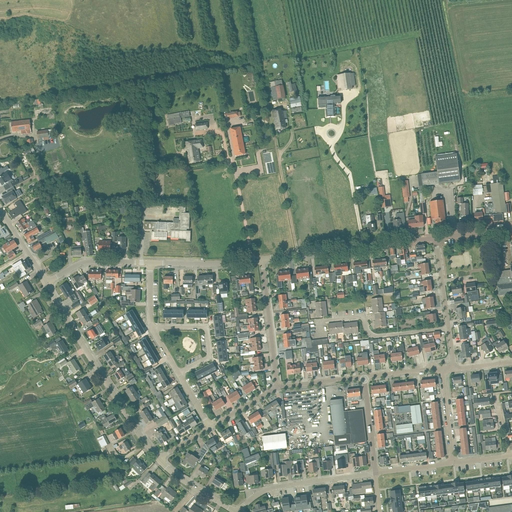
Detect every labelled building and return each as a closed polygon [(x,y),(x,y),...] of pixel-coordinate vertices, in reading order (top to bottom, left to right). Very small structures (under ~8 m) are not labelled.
[(351,78),(354,77),(354,73),(337,75),(339,88),(342,88),(342,90),(352,89),(351,78)] [(273,100),(285,98),(282,80),(270,82),(273,100)] [(295,83),(291,84),(291,81),(287,83),(291,96),(298,94),(295,83)] [(318,97),(318,105),(326,105),(326,117),(335,117),(334,104),(340,104),(340,96),(335,96),(335,99),(331,99),(331,96),(318,97)] [(301,106),(299,97),(290,99),(292,108),(301,106)] [(279,110),(272,111),(274,121),(276,130),(286,128),(284,119),(287,118),(286,111),(279,113),(279,110)] [(181,118),(190,116),(189,111),(167,115),(169,124),(182,122),(181,118)] [(11,122),(12,127),(12,132),(22,131),(22,134),(28,134),(28,133),(31,133),(31,130),(30,120),(11,122)] [(245,154),(244,149),(240,127),(230,129),(235,156),(245,154)] [(53,130),(37,132),(38,139),(54,136),(53,130)] [(187,151),(190,164),(200,161),(198,148),(203,148),(201,140),(184,143),(186,151),(187,151)] [(435,155),(437,172),(421,174),(423,186),(460,182),(456,153),(435,155)] [(11,182),(13,181),(12,179),(11,180),(6,172),(3,174),(4,175),(0,177),(0,182),(2,186),(10,181),(11,182)] [(487,193),(491,193),(491,194),(492,203),(487,204),(487,208),(482,208),(482,215),(490,214),(491,215),(493,215),(493,218),(494,223),(503,222),(502,213),(506,212),(505,208),(505,201),(504,194),(504,193),(504,192),(503,183),(502,177),(494,178),(494,184),(490,184),(486,185),(487,193)] [(482,194),(481,188),(481,185),(476,186),(477,188),(473,188),(474,195),(482,194)] [(13,201),(17,199),(16,198),(18,197),(22,195),(19,190),(16,192),(13,187),(7,190),(7,191),(7,190),(9,193),(2,197),(3,199),(2,199),(4,203),(5,202),(6,204),(11,202),(11,201),(13,200),(13,201)] [(383,208),(387,207),(386,200),(391,199),(390,190),(385,191),(386,195),(381,196),(383,208)] [(18,207),(13,210),(13,211),(9,213),(13,219),(21,214),(21,215),(27,212),(20,201),(16,204),(18,207)] [(430,202),(431,215),(432,220),(434,219),(434,221),(436,221),(436,225),(446,224),(443,201),(430,202)] [(190,241),(190,236),(191,231),(187,231),(187,229),(189,229),(190,214),(185,214),(185,207),(179,207),(179,219),(173,219),(173,223),(144,222),(144,230),(153,230),(153,232),(151,232),(151,240),(167,240),(167,236),(171,237),(171,239),(171,238),(186,239),(186,241),(190,241)] [(475,209),(476,214),(474,214),(474,216),(475,221),(483,220),(483,219),(482,217),(483,217),(482,215),(482,208),(475,209)] [(396,215),(397,220),(393,221),(394,230),(401,229),(400,214),(396,215)] [(375,232),(374,227),(374,224),(373,215),(366,216),(367,225),(368,233),(375,232)] [(415,221),(416,227),(423,226),(422,216),(419,217),(419,220),(415,221)] [(416,227),(415,221),(411,221),(411,217),(408,218),(409,228),(416,227)] [(23,219),(21,221),(16,224),(22,232),(27,229),(28,232),(35,228),(33,225),(34,224),(32,222),(27,223),(26,224),(23,219)] [(40,232),(38,230),(37,227),(24,235),(29,244),(35,240),(33,236),(40,232)] [(89,232),(84,233),(84,228),(80,229),(82,242),(85,241),(87,256),(93,255),(89,232)] [(39,242),(44,239),(53,234),(51,230),(36,238),(39,242)] [(44,239),(39,242),(32,247),(34,251),(36,250),(37,253),(39,254),(44,251),(40,245),(46,242),(47,244),(47,245),(59,238),(56,233),(45,239),(44,239)] [(3,246),(1,248),(5,254),(8,253),(9,255),(7,256),(10,260),(16,256),(13,252),(11,250),(12,250),(17,246),(14,241),(11,243),(10,242),(7,243),(4,245),(3,246)] [(416,251),(416,254),(417,262),(423,261),(423,259),(422,259),(422,256),(421,251),(425,251),(424,244),(416,245),(417,251),(416,251)] [(73,256),(81,255),(81,246),(78,246),(78,245),(76,245),(76,246),(72,246),(72,248),(72,249),(73,256)] [(16,267),(20,265),(21,267),(22,269),(25,267),(26,270),(31,267),(27,260),(22,263),(22,264),(20,261),(15,264),(16,267)] [(380,268),(379,260),(373,261),(374,270),(375,271),(377,271),(378,272),(381,272),(380,268)] [(361,274),(360,262),(353,263),(354,271),(357,270),(358,274),(360,274),(361,274)] [(511,277),(511,278),(510,270),(496,272),(499,296),(511,294),(511,277)] [(281,281),(285,281),(283,271),(278,272),(278,275),(276,275),(278,288),(282,288),(281,281)] [(252,278),(250,278),(250,275),(244,276),(245,284),(249,283),(250,292),(254,291),(252,278)] [(87,282),(86,280),(83,276),(79,278),(78,276),(72,280),(77,289),(81,287),(81,285),(87,282)] [(236,280),(237,291),(241,291),(240,284),(245,284),(244,276),(239,277),(239,280),(236,280)] [(164,289),(168,289),(168,284),(173,284),(173,277),(164,277),(164,284),(164,289)] [(183,277),(183,282),(183,285),(187,285),(187,288),(192,288),(192,285),(192,277),(183,277)] [(198,277),(198,280),(195,280),(195,286),(198,286),(198,285),(202,285),(203,289),(206,289),(205,285),(205,277),(198,277)] [(7,287),(8,290),(18,285),(16,281),(7,287)] [(27,282),(22,284),(19,286),(25,297),(33,292),(27,282)] [(67,299),(69,297),(73,294),(66,283),(60,288),(67,299)] [(228,293),(228,291),(227,286),(226,283),(219,284),(220,291),(221,291),(221,294),(228,293)] [(471,292),(472,296),(478,295),(478,291),(476,291),(474,283),(465,285),(466,293),(471,292)] [(452,294),(457,294),(462,293),(460,285),(451,287),(452,294)] [(131,287),(123,287),(123,290),(125,290),(126,290),(126,294),(131,294),(131,302),(139,302),(140,291),(137,291),(137,290),(134,290),(131,290),(131,287)] [(82,303),(85,301),(79,292),(76,293),(82,303)] [(73,294),(69,297),(73,303),(78,300),(74,294),(73,294)] [(372,306),(382,305),(382,298),(371,299),(372,306)] [(35,317),(40,315),(41,314),(43,312),(39,306),(40,306),(36,300),(28,305),(31,309),(29,310),(31,313),(32,312),(35,317)] [(286,301),(279,302),(280,309),(291,308),(291,302),(291,301),(286,301)] [(316,310),(326,309),(325,302),(315,303),(316,310)] [(456,314),(466,313),(465,307),(470,307),(469,302),(462,303),(462,308),(456,309),(456,314)] [(383,312),(382,305),(372,306),(373,313),(385,312),(383,312)] [(235,317),(247,316),(247,313),(238,314),(238,308),(234,308),(235,317)] [(327,316),(326,309),(316,310),(317,317),(327,316)] [(80,319),(87,315),(83,310),(81,311),(77,314),(80,319)] [(129,320),(135,316),(132,311),(125,314),(129,320)] [(385,312),(373,313),(373,314),(374,313),(375,321),(386,319),(385,312)] [(437,322),(435,314),(430,315),(430,312),(423,312),(423,316),(426,316),(427,323),(437,322)] [(90,313),(87,315),(80,319),(84,325),(88,322),(90,321),(88,318),(92,316),(90,313)] [(466,313),(456,314),(457,320),(464,319),(464,322),(471,321),(470,317),(466,318),(466,313)] [(116,328),(119,326),(117,323),(124,319),(122,316),(113,322),(116,328)] [(135,316),(129,320),(132,326),(139,322),(135,316)] [(214,324),(223,323),(222,316),(213,317),(214,324)] [(247,316),(235,317),(236,327),(237,327),(239,327),(240,327),(239,320),(247,319),(247,316)] [(386,319),(375,321),(376,328),(387,327),(386,319)] [(43,324),(40,320),(33,324),(36,328),(43,324)] [(293,320),(281,321),(282,328),(287,328),(290,327),(289,323),(293,323),(293,321),(293,320)] [(51,322),(47,325),(44,326),(50,337),(55,335),(55,334),(57,333),(53,327),(53,326),(51,322)] [(142,328),(139,322),(132,326),(135,331),(142,328)] [(344,334),(342,322),(335,323),(336,334),(343,333),(344,334)] [(351,333),(350,323),(343,324),(343,322),(342,322),(344,334),(351,333)] [(350,323),(351,333),(358,333),(357,322),(350,323)] [(223,323),(214,324),(215,331),(224,330),(223,323)] [(336,334),(335,323),(328,324),(329,334),(334,334),(336,334)] [(248,329),(249,332),(247,332),(248,336),(254,335),(253,332),(258,331),(258,324),(249,325),(250,328),(248,329)] [(142,328),(135,331),(139,337),(145,333),(142,328)] [(92,339),(96,337),(97,336),(97,335),(100,333),(98,330),(95,332),(93,329),(88,332),(92,339)] [(224,330),(215,331),(216,338),(225,337),(224,330)] [(471,335),(470,332),(459,333),(460,340),(467,339),(467,335),(471,335)] [(481,342),(483,345),(481,346),(483,350),(484,349),(487,354),(492,351),(490,346),(492,345),(488,338),(481,342)] [(99,350),(104,348),(106,346),(109,344),(107,341),(107,340),(106,340),(104,339),(103,339),(102,340),(96,344),(99,350)] [(142,348),(149,345),(145,339),(139,343),(142,348)] [(291,340),(284,341),(285,348),(296,346),(295,341),(295,340),(291,340)] [(492,345),(492,346),(493,347),(495,346),(499,352),(504,349),(504,350),(508,348),(504,341),(501,342),(499,340),(491,344),(492,345)] [(54,341),(49,344),(44,347),(46,350),(51,347),(54,351),(58,348),(62,355),(68,351),(62,341),(56,345),(55,344),(56,344),(54,341)] [(217,349),(226,348),(225,341),(217,342),(217,349)] [(398,353),(396,353),(397,361),(402,360),(401,353),(404,353),(404,347),(403,344),(400,344),(400,348),(397,348),(398,353)] [(152,350),(149,345),(142,348),(146,354),(152,350)] [(227,355),(226,348),(217,349),(218,356),(227,355)] [(152,350),(146,354),(149,360),(155,356),(152,350)] [(473,353),(473,350),(462,352),(463,359),(470,358),(469,354),(473,353)] [(107,362),(118,355),(114,358),(110,352),(108,354),(104,356),(107,362)] [(118,355),(107,362),(111,368),(115,365),(117,369),(121,366),(125,364),(123,361),(118,364),(115,360),(120,358),(118,355)] [(228,361),(227,355),(218,356),(219,363),(228,361)] [(159,362),(155,356),(149,360),(152,366),(159,362)] [(68,364),(72,370),(74,373),(80,369),(74,360),(68,364)] [(213,363),(207,367),(211,374),(217,371),(213,363)] [(211,374),(207,367),(201,370),(205,377),(211,374)] [(154,372),(156,375),(153,376),(155,378),(157,377),(163,373),(160,368),(154,372)] [(127,370),(125,372),(123,369),(120,371),(119,371),(115,374),(119,381),(123,378),(124,377),(126,376),(127,378),(126,378),(128,382),(134,379),(131,374),(130,374),(127,370)] [(205,377),(201,370),(194,373),(198,381),(205,377)] [(238,371),(231,375),(234,379),(234,381),(237,379),(236,378),(241,375),(238,371)] [(163,373),(157,377),(160,383),(167,379),(163,373)] [(486,389),(490,389),(489,385),(498,384),(496,373),(488,374),(488,381),(485,381),(486,389)] [(479,382),(479,380),(478,375),(471,376),(472,388),(476,387),(475,382),(479,382)] [(247,380),(246,380),(244,376),(241,377),(242,377),(251,392),(255,389),(251,382),(249,384),(247,380)] [(251,392),(242,377),(240,378),(245,386),(242,388),(246,394),(251,392)] [(461,384),(461,382),(461,377),(453,378),(454,384),(458,384),(458,387),(461,386),(461,384)] [(86,379),(82,382),(78,384),(84,393),(90,390),(92,388),(91,388),(86,379)] [(160,383),(162,386),(159,388),(161,390),(170,385),(167,379),(160,383)] [(69,390),(77,385),(74,381),(67,385),(69,390)] [(428,387),(427,381),(420,381),(421,388),(424,388),(425,390),(429,390),(428,387)] [(407,390),(406,383),(399,384),(400,391),(403,390),(404,394),(408,394),(407,390)] [(155,386),(152,388),(155,394),(157,397),(162,394),(160,391),(158,392),(155,386)] [(129,397),(136,393),(132,387),(130,389),(126,391),(129,397)] [(173,390),(171,391),(168,393),(172,399),(181,393),(177,388),(173,390)] [(205,392),(202,394),(208,405),(212,402),(208,396),(212,394),(209,389),(205,392)] [(355,405),(353,389),(347,390),(348,402),(351,401),(352,406),(355,405)] [(228,392),(230,395),(227,397),(231,403),(236,400),(232,394),(230,390),(228,392)] [(139,391),(136,393),(129,397),(133,402),(137,400),(139,398),(137,395),(140,393),(139,391)] [(232,394),(236,400),(241,398),(237,391),(232,394)] [(184,399),(181,393),(172,399),(175,404),(184,399)] [(401,396),(396,396),(393,397),(393,395),(390,395),(391,401),(396,400),(397,405),(402,405),(401,396)] [(489,399),(477,400),(477,395),(473,396),(475,408),(478,408),(477,406),(483,405),(483,406),(489,405),(489,399)] [(221,398),(217,401),(220,407),(225,405),(221,398)] [(100,413),(101,413),(102,413),(102,412),(102,411),(102,410),(104,408),(99,399),(93,403),(90,399),(84,403),(88,410),(95,406),(98,412),(99,412),(99,413),(100,413)] [(184,399),(175,404),(172,406),(176,411),(181,408),(183,407),(187,405),(184,399)] [(334,436),(334,441),(335,446),(351,444),(366,442),(362,410),(347,411),(348,414),(344,414),(342,399),(330,401),(334,436)] [(220,407),(217,401),(212,404),(216,410),(220,407)] [(276,401),(270,404),(276,414),(279,413),(277,409),(280,408),(280,409),(281,408),(284,408),(283,401),(278,404),(276,401)] [(143,419),(150,415),(147,411),(150,409),(149,408),(148,406),(151,405),(149,402),(148,403),(143,405),(146,410),(140,414),(143,419)] [(276,414),(270,404),(265,408),(269,414),(272,412),(274,416),(276,414)] [(410,406),(411,411),(413,425),(422,423),(419,405),(410,406)] [(163,417),(158,420),(156,422),(157,424),(162,421),(167,418),(161,408),(158,409),(163,417)] [(258,412),(253,415),(258,423),(260,422),(259,419),(262,418),(258,412)] [(105,416),(100,418),(99,419),(101,421),(102,421),(104,424),(109,421),(111,424),(117,420),(114,415),(106,419),(105,416)] [(150,415),(143,419),(146,424),(151,421),(152,420),(154,423),(156,422),(158,420),(157,418),(156,418),(154,416),(151,417),(150,415)] [(258,423),(253,415),(247,418),(251,424),(253,423),(255,426),(256,425),(258,429),(260,428),(258,424),(258,423)] [(162,421),(157,424),(159,427),(169,421),(167,418),(162,421)] [(188,422),(191,428),(197,424),(193,418),(190,420),(189,418),(186,419),(188,422)] [(482,420),(484,431),(489,430),(494,429),(493,423),(489,423),(489,420),(482,420)] [(177,422),(180,427),(176,428),(180,435),(185,431),(182,425),(179,421),(177,422)] [(243,421),(237,424),(242,431),(244,434),(249,431),(247,428),(243,421)] [(188,422),(182,425),(185,431),(191,428),(188,422)] [(417,429),(413,429),(412,424),(396,426),(397,434),(418,431),(417,429)] [(158,439),(167,433),(164,428),(161,430),(159,431),(155,434),(158,439)] [(121,429),(117,431),(112,433),(116,440),(125,436),(121,429)] [(221,434),(223,439),(225,440),(232,436),(228,430),(221,434)] [(167,433),(158,439),(157,440),(160,445),(161,444),(163,443),(170,438),(168,435),(167,433)] [(264,450),(287,448),(286,433),(263,436),(264,450)] [(108,444),(104,437),(97,440),(102,448),(108,444)] [(495,438),(490,438),(485,439),(485,445),(486,450),(496,449),(496,445),(495,438)] [(207,443),(209,447),(211,449),(214,447),(217,450),(222,447),(220,442),(217,444),(213,439),(207,443)] [(126,452),(126,451),(131,449),(127,442),(122,445),(119,447),(121,450),(124,448),(126,452)] [(200,463),(202,459),(207,451),(203,448),(198,455),(199,456),(197,459),(192,455),(191,455),(188,453),(185,457),(186,458),(182,464),(185,466),(187,462),(194,467),(196,464),(197,464),(197,463),(198,461),(200,463)] [(360,466),(358,457),(355,458),(354,453),(348,454),(349,460),(352,460),(353,467),(360,466)] [(347,454),(340,455),(341,460),(337,460),(338,469),(346,468),(345,461),(348,460),(347,454)] [(259,455),(246,461),(247,465),(261,459),(259,455)] [(333,456),(326,457),(327,461),(323,462),(323,466),(324,471),(331,470),(330,463),(333,462),(333,456)] [(390,459),(390,461),(387,461),(386,457),(380,458),(381,465),(387,465),(387,464),(390,464),(398,463),(397,458),(390,459)] [(312,459),(312,463),(309,464),(310,473),(317,472),(316,464),(320,464),(319,459),(319,458),(312,459)] [(139,460),(135,464),(133,465),(141,473),(146,468),(139,460)] [(304,466),(303,461),(303,460),(296,461),(297,465),(293,465),(294,469),(294,470),(294,472),(294,475),(302,474),(301,466),(304,466)] [(290,468),(290,463),(290,462),(283,463),(283,466),(278,466),(279,476),(287,476),(286,469),(290,468)] [(204,478),(207,474),(208,472),(200,467),(196,473),(204,478)] [(261,471),(261,472),(262,477),(265,476),(265,478),(273,477),(272,469),(261,471)] [(233,474),(234,481),(235,486),(243,485),(241,473),(233,474)] [(153,491),(158,485),(161,482),(153,474),(148,480),(147,479),(148,479),(145,477),(141,481),(147,486),(150,482),(153,484),(149,488),(153,491)] [(246,475),(247,478),(247,483),(251,483),(251,484),(258,483),(257,475),(250,476),(250,475),(246,475)] [(224,483),(220,480),(215,477),(211,483),(220,489),(221,488),(222,488),(222,487),(224,483)] [(122,482),(125,487),(130,484),(126,479),(122,482)] [(352,488),(349,489),(350,495),(362,493),(365,493),(365,489),(371,488),(371,483),(361,484),(360,484),(352,485),(352,488)] [(338,487),(339,494),(342,494),(343,497),(345,497),(346,496),(346,495),(346,493),(345,493),(344,486),(338,487)] [(164,499),(169,503),(171,501),(172,501),(177,495),(172,491),(173,491),(169,487),(163,494),(165,496),(164,499)] [(319,489),(320,496),(324,496),(324,499),(327,499),(327,495),(326,496),(325,488),(319,489)] [(302,510),(311,509),(310,502),(307,503),(306,496),(304,496),(304,495),(300,496),(302,510)] [(293,511),(302,510),(300,496),(296,496),(296,497),(294,497),(295,504),(292,505),(293,511)] [(286,511),(293,511),(292,505),(289,505),(288,498),(286,498),(282,498),(282,499),(283,511),(286,511)] [(372,498),(368,498),(361,499),(362,502),(364,502),(365,506),(373,505),(372,498)]
